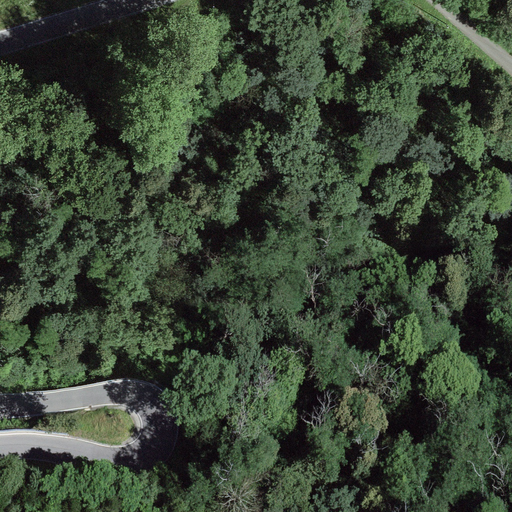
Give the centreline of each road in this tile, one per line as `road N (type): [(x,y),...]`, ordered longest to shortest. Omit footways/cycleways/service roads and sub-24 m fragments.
road 1 (unclassified): [(0,448),(129,460),(156,426),(149,402),(123,391),(0,405)]
road 2 (unclassified): [(0,45),(143,0)]
